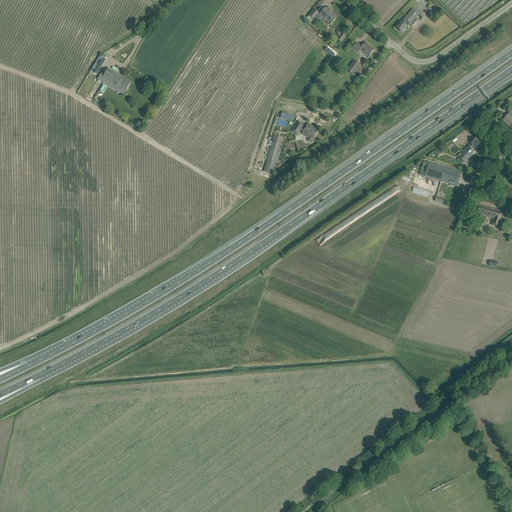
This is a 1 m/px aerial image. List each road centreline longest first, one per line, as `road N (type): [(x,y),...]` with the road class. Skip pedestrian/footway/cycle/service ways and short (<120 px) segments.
road 1 (motorway): [(511,53),(231,248),(29,365)]
road 2 (motorway): [(54,367),(252,250),(511,69)]
road 3 (unknown): [(0,62),(74,95),(240,196)]
